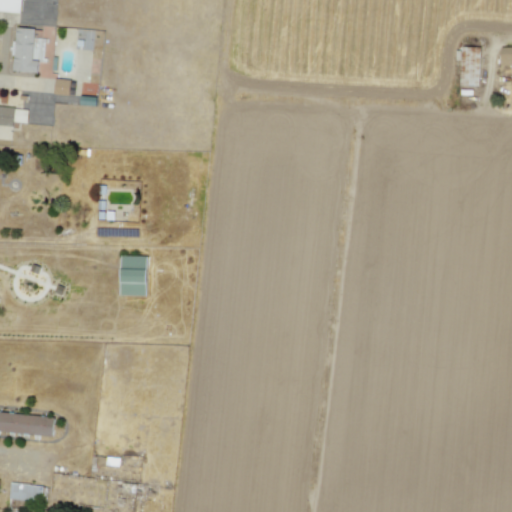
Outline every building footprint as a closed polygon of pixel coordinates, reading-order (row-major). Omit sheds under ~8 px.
[(0,0),(0,10),(20,13),(21,0),(0,0)] [(40,72),(41,39),(34,39),(34,29),(15,28),(13,71),(40,72)] [(479,86),(480,47),(461,47),(460,85),(479,86)] [(511,65),(511,47),(500,47),(500,65),(511,65)] [(13,106),(0,104),(0,124),(12,125),(13,106)] [(26,122),(27,110),(14,109),(13,122),(26,122)] [(145,296),(146,256),(120,256),(120,295),(145,296)] [(54,416),(0,411),(0,430),(52,435),(54,416)] [(8,499),(41,502),(43,486),(10,482),(8,499)]
